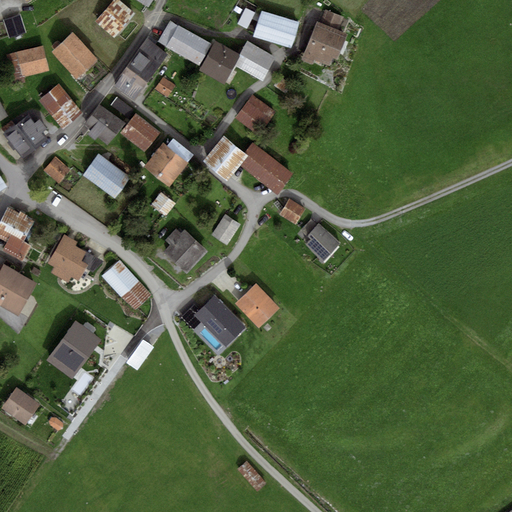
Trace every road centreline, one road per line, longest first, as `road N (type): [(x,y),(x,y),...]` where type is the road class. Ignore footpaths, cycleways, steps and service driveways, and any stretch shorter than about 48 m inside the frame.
road 1 (residential): [(297,45),(198,159),(254,206),(242,243),(165,312)]
road 2 (track): [(254,206),(292,195),(344,225),(374,223),(511,164)]
road 3 (unclassified): [(314,511),(230,428),(165,312)]
road 4 (residential): [(17,184),(79,121),(159,0)]
road 5 (residential): [(17,184),(151,278),(165,312)]
road 6 (track): [(165,312),(64,441)]
